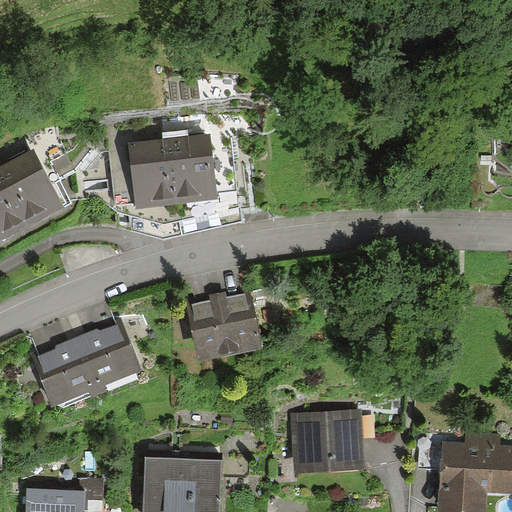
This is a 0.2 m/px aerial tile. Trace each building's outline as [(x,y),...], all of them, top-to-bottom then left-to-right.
[(206,140),(133,147),(139,202),(212,194),(206,140)] [(0,233),(57,203),(32,155),(0,171),(0,233)] [(249,296),(192,308),(202,355),(259,343),(249,296)] [(118,328),(78,345),(94,386),(135,370),(118,328)] [(78,345),(37,361),(54,402),(94,386),(78,345)] [(361,405),(290,410),(294,468),(365,463),(361,405)] [(467,447),(446,446),(442,510),(471,511),(480,511),(482,489),(511,490),(511,447),(496,447),(497,437),(468,436),(467,447)] [(214,511),(217,464),(150,462),(148,511),(214,511)] [(79,511),(80,495),(30,492),(28,511),(79,511)]
